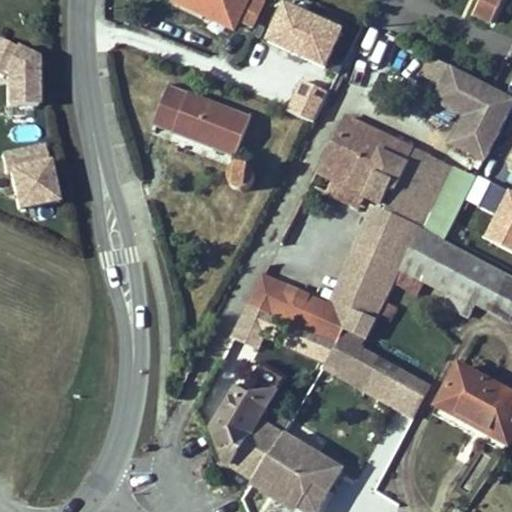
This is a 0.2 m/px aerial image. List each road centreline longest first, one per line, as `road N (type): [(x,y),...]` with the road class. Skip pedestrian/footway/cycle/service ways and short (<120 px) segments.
road 1 (residential): [(172,511),(181,475),(178,419),(368,31)]
road 2 (tertiary): [(97,487),(116,451),(136,373),(133,314),(84,68),(84,0)]
